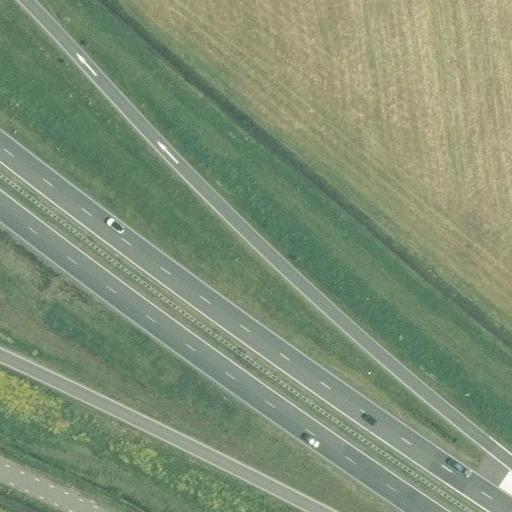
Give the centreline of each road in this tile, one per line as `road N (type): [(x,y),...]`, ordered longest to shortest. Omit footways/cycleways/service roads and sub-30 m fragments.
road 1 (trunk): [(511,462),(226,214),(20,0)]
road 2 (trunk): [(511,511),(0,145)]
road 3 (trunk): [(0,205),(426,511)]
road 4 (trunk): [(0,355),(320,511)]
